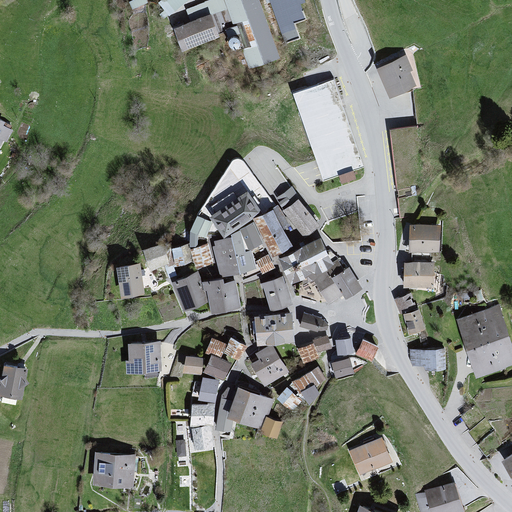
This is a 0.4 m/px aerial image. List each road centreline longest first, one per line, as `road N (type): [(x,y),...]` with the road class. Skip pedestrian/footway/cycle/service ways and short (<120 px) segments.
road 1 (tertiary): [(511,505),(443,429),(393,346),(376,137),(355,73)]
road 2 (unknown): [(381,182),(326,200),(309,195),(282,162),(266,162),(268,176)]
